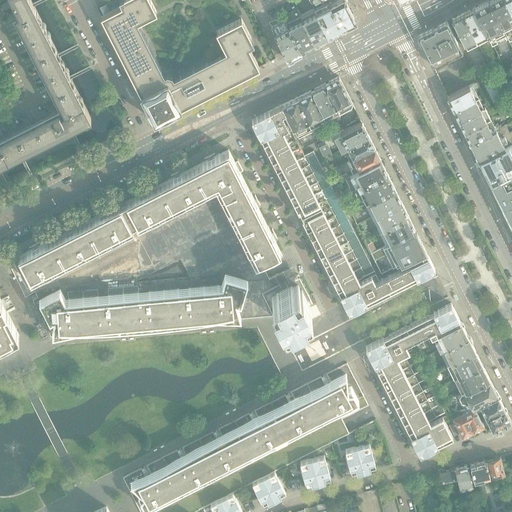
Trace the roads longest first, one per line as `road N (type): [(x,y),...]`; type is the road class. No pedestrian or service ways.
road 1 (residential): [(411,469),(232,115)]
road 2 (residential): [(345,52),(511,383)]
road 3 (residential): [(511,268),(394,26)]
road 4 (secondary): [(345,52),(325,54),(146,139)]
road 5 (secondary): [(0,233),(154,154)]
road 6 (secondary): [(146,139),(0,214)]
road 7 (residential): [(146,139),(71,0)]
road 8 (residential): [(272,511),(411,469)]
road 9 (secondary): [(232,115),(332,67),(345,52)]
